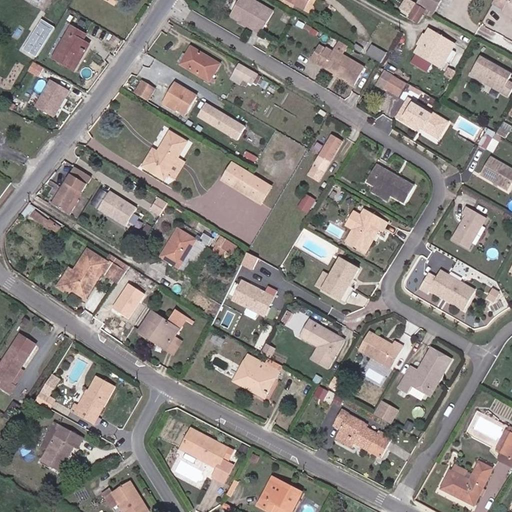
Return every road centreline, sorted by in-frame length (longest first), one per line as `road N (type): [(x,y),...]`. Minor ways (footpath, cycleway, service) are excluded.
road 1 (residential): [(488,355),(404,308),(394,290),(444,191),(437,169),(166,2)]
road 2 (residential): [(166,2),(0,225)]
road 3 (residential): [(165,383),(401,510)]
road 4 (residential): [(0,274),(165,383)]
road 5 (residential): [(401,510),(488,355)]
road 6 (residential): [(178,511),(136,444),(165,383)]
